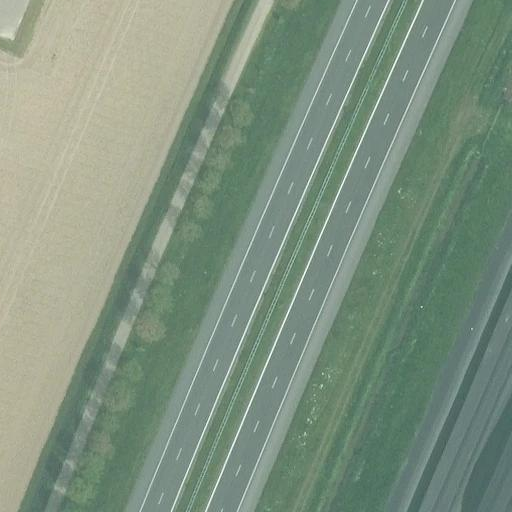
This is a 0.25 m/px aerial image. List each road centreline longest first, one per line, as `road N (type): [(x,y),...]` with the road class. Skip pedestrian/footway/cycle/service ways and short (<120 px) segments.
road 1 (motorway): [(376,0),(157,511)]
road 2 (motorway): [(222,511),(440,0)]
road 3 (unclassified): [(53,511),(267,0)]
road 4 (track): [(332,511),(511,73)]
